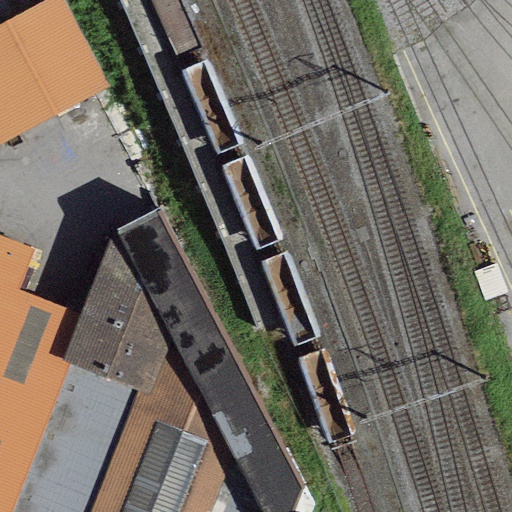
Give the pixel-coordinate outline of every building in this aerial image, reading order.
[(62,0),(47,0),(0,25),(0,145),(109,88),(62,0)] [(162,207),(116,232),(173,341),(233,454),(262,511),(293,511),(304,489),(162,207)] [(173,341),(116,232),(64,361),(70,363),(139,390),(150,394),(173,341)] [(36,249),(0,234),(0,511),(10,511),(70,363),(64,361),(48,354),(65,309),(20,291),(36,249)] [(210,511),(233,454),(173,341),(150,394),(139,390),(91,511),(210,511)]
